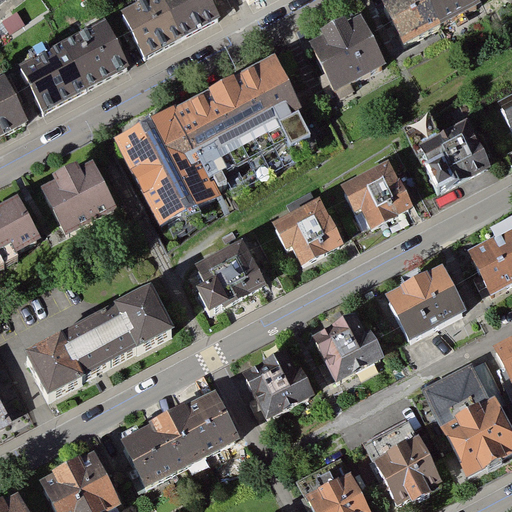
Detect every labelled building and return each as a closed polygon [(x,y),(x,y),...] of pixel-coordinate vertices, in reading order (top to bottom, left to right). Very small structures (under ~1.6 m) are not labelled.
[(0,0),(0,11),(13,0),(0,0)] [(204,0),(150,0),(114,20),(140,68),(219,25),(204,0)] [(480,10),(474,0),(404,0),(384,12),(405,51),(480,10)] [(361,22),(312,48),(339,96),(388,70),(361,22)] [(103,28),(16,76),(41,123),(129,75),(103,28)] [(254,66),(103,151),(151,236),(208,204),(184,161),(278,108),(254,66)] [(6,85),(0,87),(0,143),(29,128),(6,85)] [(511,97),(499,105),(511,128),(511,97)] [(405,130),(441,196),(491,169),(464,120),(438,133),(429,117),(405,130)] [(413,209),(389,164),(345,188),(369,233),(413,209)] [(90,166),(44,191),(70,238),(116,213),(90,166)] [(16,202),(0,210),(0,265),(39,244),(16,202)] [(343,247),(319,203),(279,223),(303,269),(343,247)] [(511,233),(467,258),(491,301),(511,289),(511,233)] [(271,291),(243,240),(196,266),(204,282),(196,286),(214,322),(224,316),(271,291)] [(386,301),(411,347),(465,318),(440,272),(386,301)] [(152,295),(26,361),(48,406),(175,337),(152,295)] [(310,342),(335,387),(382,362),(358,316),(310,342)] [(511,345),(497,354),(511,381),(511,345)] [(241,375),(268,424),(315,398),(288,350),(241,375)] [(426,395),(468,477),(511,455),(511,429),(495,397),(502,394),(486,364),(426,395)] [(0,439),(29,424),(0,370),(0,439)] [(214,387),(151,423),(178,474),(244,441),(214,387)] [(364,444),(397,510),(441,488),(407,422),(364,444)] [(120,440),(148,491),(178,474),(151,423),(120,440)] [(56,511),(110,511),(121,506),(93,454),(41,483),(56,511)] [(298,483),(313,511),(369,511),(342,460),(298,483)] [(0,511),(23,511),(17,500),(0,509),(0,511)]
